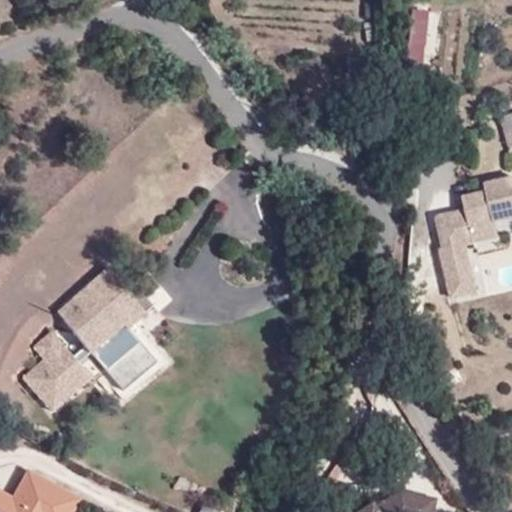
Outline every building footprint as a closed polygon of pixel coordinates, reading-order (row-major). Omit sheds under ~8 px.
[(436,117),(435,102),(420,106),(420,118),(415,118),(415,134),(431,132),(431,118),(436,117)] [(511,150),(511,115),(503,118),(511,151),(511,150)] [(208,130),(223,148),(231,142),(217,124),(208,130)] [(509,177),(487,183),(488,190),(511,185),(509,177)] [(511,184),(511,185),(488,190),(465,196),(468,208),(438,216),(447,250),(499,237),(495,221),(511,216),(511,184)] [(120,359),(140,342),(129,328),(123,320),(139,306),(107,268),(56,311),(73,332),(39,360),(56,381),(104,341),(120,359)] [(129,328),(146,314),(139,306),(123,320),(129,328)] [(408,330),(436,382),(457,370),(430,318),(408,330)] [(69,511),(77,499),(26,473),(12,501),(0,495),(0,511),(69,511)] [(434,511),(436,500),(401,493),(396,497),(406,511),(434,511)] [(406,511),(396,497),(377,510),(374,505),(363,511),(406,511)]
